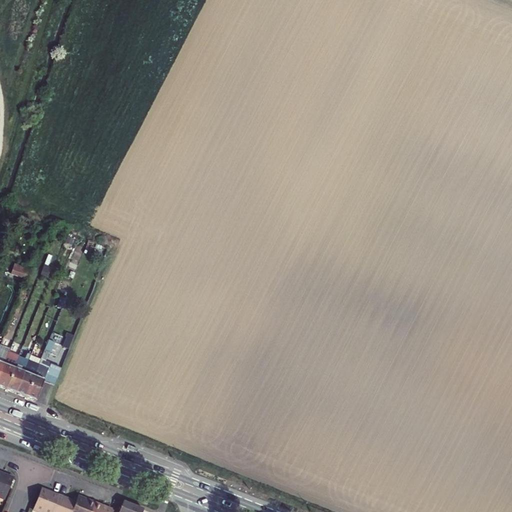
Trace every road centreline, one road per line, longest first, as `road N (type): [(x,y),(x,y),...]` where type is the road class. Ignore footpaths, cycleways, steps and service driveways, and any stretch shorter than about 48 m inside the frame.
road 1 (primary): [(204,486),(0,407)]
road 2 (primary): [(0,422),(198,500)]
